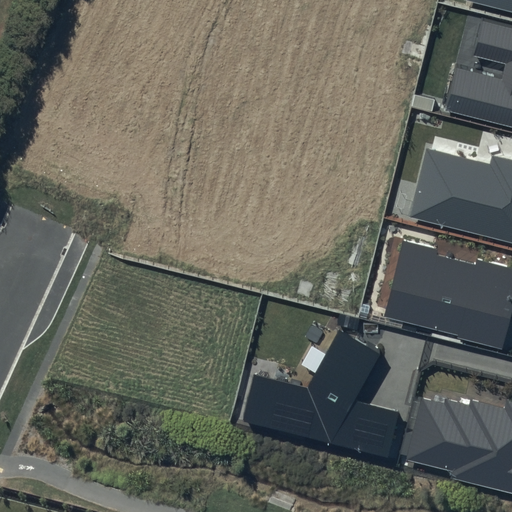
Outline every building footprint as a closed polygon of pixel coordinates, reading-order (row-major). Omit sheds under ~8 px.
[(511,0),(473,0),(511,9),(511,0)] [(511,30),(483,23),(474,56),(506,64),(502,80),(456,68),(445,111),(511,127),(511,30)] [(511,160),(490,155),(488,165),(427,149),(409,216),(511,242),(511,160)] [(511,309),(511,268),(403,240),(383,315),(502,346),(511,309)] [(306,388),(255,375),(243,423),(389,459),(400,412),(355,401),(382,352),(341,328),(306,388)] [(443,403),(420,397),(404,460),(451,472),(449,477),(511,493),(511,402),(507,401),(505,409),(470,400),(469,406),(444,399),(443,403)]
